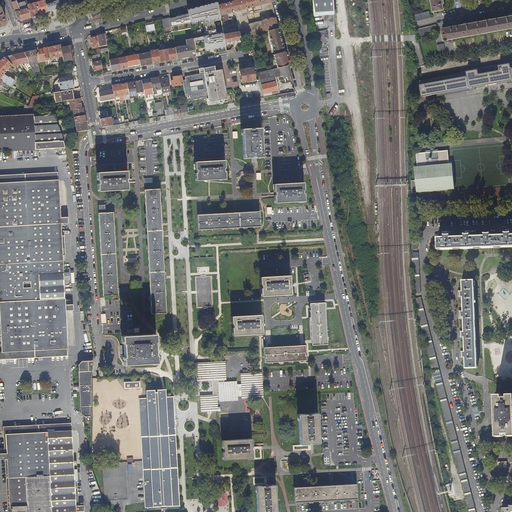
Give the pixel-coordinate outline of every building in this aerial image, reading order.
[(13,0),(10,0),(15,10),(19,9),(17,4),(16,1),(13,1),(13,0)] [(42,0),(36,2),(39,14),(43,13),(48,12),(46,4),(44,0),(42,0)] [(46,4),(48,12),(57,9),(61,7),(58,0),(56,0),(53,1),(53,2),(46,4)] [(236,0),(218,5),(218,7),(219,8),(220,16),(226,14),(232,13),(236,16),(239,32),(241,38),(247,36),(252,35),(269,31),(279,28),(276,18),(243,27),(241,17),(273,8),(271,0),(236,0)] [(333,0),(312,0),(313,1),(314,16),(335,15),(333,0)] [(432,0),(434,10),(445,8),(443,3),(445,3),(444,0),(432,0)] [(19,9),(15,10),(15,11),(26,8),(26,7),(25,7),(24,3),(26,2),(26,1),(17,4),(19,9)] [(26,8),(15,11),(18,19),(21,20),(25,19),(31,17),(27,5),(26,2),(24,3),(25,7),(26,7),(26,8)] [(27,5),(31,17),(35,15),(39,14),(36,2),(27,5)] [(194,13),(188,14),(190,24),(191,29),(193,39),(196,55),(211,53),(227,50),(226,45),(220,16),(219,8),(212,9),(212,10),(212,12),(207,13),(206,11),(200,12),(199,12),(200,14),(198,15),(195,15),(194,14),(194,13)] [(429,11),(413,15),(415,22),(431,18),(429,11)] [(190,24),(188,14),(182,15),(184,25),(190,24)] [(226,45),(241,42),(241,38),(239,32),(225,35),(224,32),(229,31),(226,14),(220,16),(226,45)] [(443,28),(445,41),(449,40),(449,38),(511,26),(511,15),(504,17),(504,15),(500,14),(499,17),(478,21),(478,20),(475,19),(474,22),(457,25),(457,24),(455,22),(454,26),(443,28)] [(171,25),(170,18),(162,20),(164,30),(170,29),(169,26),(171,25)] [(155,29),(153,22),(145,23),(147,31),(155,29)] [(436,24),(417,30),(418,37),(438,31),(436,24)] [(275,54),(285,52),(282,40),(279,28),(269,31),(275,54)] [(121,32),(113,34),(116,47),(124,45),(122,32),(121,32)] [(105,34),(97,36),(98,46),(107,44),(105,34)] [(193,56),(196,55),(193,39),(186,40),(187,46),(189,56),(193,56)] [(48,47),(50,58),(62,56),(61,47),(60,44),(59,45),(53,46),(48,47)] [(444,44),(437,46),(439,58),(446,57),(444,44)] [(61,47),(62,56),(63,61),(74,59),(72,45),(61,47)] [(175,48),(177,59),(185,57),(189,56),(187,46),(175,48)] [(39,52),(36,52),(38,61),(50,59),(50,58),(48,47),(44,48),(38,49),(39,52)] [(167,49),(169,60),(174,59),(177,59),(175,48),(167,49)] [(159,51),(158,49),(150,51),(151,52),(153,62),(160,60),(159,51)] [(160,60),(161,62),(167,60),(169,60),(167,49),(159,51),(160,60)] [(29,62),(32,68),(35,73),(40,72),(38,61),(36,52),(36,50),(24,52),(29,62)] [(24,52),(12,55),(19,63),(20,63),(29,62),(24,52)] [(151,52),(138,55),(140,64),(140,65),(148,64),(153,63),(153,62),(151,52)] [(278,68),(288,65),(286,59),(285,52),(275,54),(274,55),(278,68)] [(12,55),(4,57),(15,67),(16,68),(18,66),(17,65),(19,63),(12,55)] [(140,64),(138,55),(126,57),(128,66),(140,64)] [(2,59),(0,60),(0,63),(7,69),(11,72),(15,67),(4,57),(2,59)] [(128,66),(126,57),(118,58),(120,69),(125,68),(128,67),(128,66)] [(120,69),(118,58),(110,60),(112,70),(116,70),(120,69)] [(95,71),(103,69),(101,61),(93,62),(95,71)] [(0,63),(0,79),(10,86),(12,87),(16,81),(10,77),(9,78),(3,74),(7,69),(0,63)] [(511,63),(420,80),(423,97),(511,80),(511,63)] [(285,77),(291,76),(290,71),(288,65),(278,68),(258,73),(260,81),(277,77),(276,74),(284,72),(285,77)] [(256,80),(254,68),(240,70),(242,82),(256,80)] [(182,80),(183,84),(185,97),(189,96),(190,98),(205,95),(204,93),(207,93),(209,102),(227,99),(222,70),(214,71),(204,73),(204,74),(185,77),(185,80),(182,80)] [(182,80),(182,76),(173,77),(174,80),(171,81),(172,86),(183,84),(182,80)] [(159,79),(159,77),(156,78),(150,79),(151,82),(153,93),(153,94),(162,93),(162,92),(159,79)] [(264,98),(273,96),(272,91),(280,90),(277,77),(260,81),(264,98)] [(170,90),(168,78),(159,79),(162,92),(170,90)] [(0,85),(7,90),(10,86),(0,79),(0,85)] [(74,80),(56,83),(58,92),(72,89),(74,89),(73,85),(74,85),(74,80)] [(142,83),(142,80),(139,81),(134,82),(136,93),(144,91),(143,84),(142,83)] [(127,83),(129,94),(129,95),(137,94),(136,93),(134,82),(131,82),(127,83)] [(153,93),(151,82),(145,83),(143,84),(144,91),(145,100),(148,99),(147,97),(146,95),(153,93)] [(124,99),(123,95),(129,94),(127,83),(125,83),(118,85),(120,95),(121,99),(124,99)] [(121,99),(120,95),(118,85),(116,85),(112,86),(113,89),(114,97),(118,96),(118,99),(119,101),(121,100),(121,99)] [(74,99),(72,89),(58,92),(53,92),(55,102),(66,100),(74,99)] [(114,97),(113,89),(100,92),(101,100),(114,98),(114,97)] [(31,99),(29,106),(28,107),(34,106),(38,95),(32,96),(31,99)] [(74,99),(66,100),(67,104),(69,104),(70,110),(73,109),(82,107),(80,98),(74,99)] [(188,111),(187,105),(181,106),(182,109),(174,111),(175,114),(188,111)] [(34,114),(34,106),(28,107),(28,108),(26,114),(34,114)] [(82,107),(73,109),(74,117),(84,115),(83,107),(82,107)] [(0,151),(65,148),(61,134),(59,128),(56,121),(53,113),(34,114),(26,114),(22,114),(10,115),(0,115),(0,151)] [(84,115),(74,117),(75,124),(86,122),(84,115)] [(101,120),(102,127),(113,125),(111,119),(111,117),(101,119),(101,120)] [(75,124),(77,132),(87,130),(86,122),(75,124)] [(261,128),(242,129),(243,159),(262,158),(261,128)] [(454,189),(452,163),(450,163),(448,151),(417,153),(418,166),(415,167),(416,181),(412,181),(413,193),(425,193),(425,195),(443,194),(443,190),(454,189)] [(225,168),(225,160),(195,162),(195,170),(196,170),(196,173),(196,181),(226,179),(225,171),(224,171),(224,168),(225,168)] [(127,171),(97,173),(98,191),(128,190),(128,188),(127,179),(127,174),(127,171)] [(59,180),(0,183),(0,313),(1,326),(0,326),(0,332),(1,332),(2,352),(67,349),(65,311),(74,311),(73,305),(65,305),(62,250),(65,250),(64,237),(62,237),(61,225),(69,224),(69,218),(61,219),(59,180)] [(303,182),(274,184),(274,203),(304,201),(303,182)] [(160,189),(145,190),(145,198),(146,224),(147,241),(149,267),(149,278),(151,305),(151,314),(166,313),(160,189)] [(114,218),(114,212),(98,213),(103,297),(118,296),(118,295),(118,290),(116,259),(116,255),(116,253),(116,248),(114,218)] [(259,212),(197,215),(198,230),(260,226),(259,212)] [(446,237),(438,237),(439,249),(511,246),(511,232),(506,233),(506,235),(491,236),(492,233),(486,233),(486,235),(472,236),(472,234),(465,234),(466,236),(452,237),(451,234),(446,234),(446,237)] [(419,256),(412,257),(415,298),(469,511),(476,511),(422,298),(419,256)] [(291,286),(290,275),(261,277),(261,296),(291,295),(291,286)] [(474,279),(462,280),(463,291),(461,291),(461,296),(463,296),(464,312),(461,311),(461,317),(464,317),(464,332),(462,331),(463,337),(464,336),(465,351),(463,351),(463,357),(466,357),(466,367),(477,367),(474,279)] [(312,345),(327,344),(324,303),(309,304),(310,312),(311,335),(312,345)] [(262,315),(232,316),(233,336),(263,334),(262,315)] [(157,363),(155,333),(122,335),(123,343),(124,356),(123,356),(124,365),(130,365),(130,364),(151,363),(151,364),(157,363)] [(306,361),(305,345),(297,346),(271,347),(263,348),(264,363),(306,361)] [(92,377),(94,359),(82,360),(82,361),(79,364),(79,371),(79,372),(80,407),(81,407),(81,413),(85,417),(91,416),(91,382),(92,377)] [(244,398),(262,397),(260,373),(243,374),(243,384),(237,384),(237,383),(225,384),(223,362),(196,364),(197,382),(212,381),(213,396),(202,396),(203,412),(217,411),(216,400),(238,399),(238,397),(243,396),(244,398)] [(145,507),(179,506),(178,485),(178,478),(177,454),(176,450),(176,438),(174,397),(166,397),(166,389),(157,390),(157,392),(155,392),(155,390),(151,390),(146,390),(146,398),(139,399),(145,507)] [(511,395),(508,395),(508,398),(503,398),(503,396),(495,396),(497,437),(504,436),(504,434),(510,433),(510,436),(511,436),(511,395)] [(318,442),(317,413),(298,414),(299,443),(308,443),(310,443),(311,443),(314,442),(318,442)] [(72,431),(7,434),(8,453),(0,453),(0,459),(8,459),(10,507),(12,507),(12,511),(76,511),(84,511),(84,506),(76,506),(75,481),(77,481),(77,478),(80,478),(80,473),(77,473),(76,468),(74,468),(72,431)] [(251,439),(222,441),(223,459),(252,458),(251,444),(251,439)] [(296,487),(294,487),(294,502),(297,502),(356,499),(356,484),(354,484),(351,484),(348,484),(333,485),(331,485),(323,486),(302,487),(299,487),(296,487)] [(276,511),(276,499),(275,485),(270,485),(256,486),(256,511),(276,511)]
